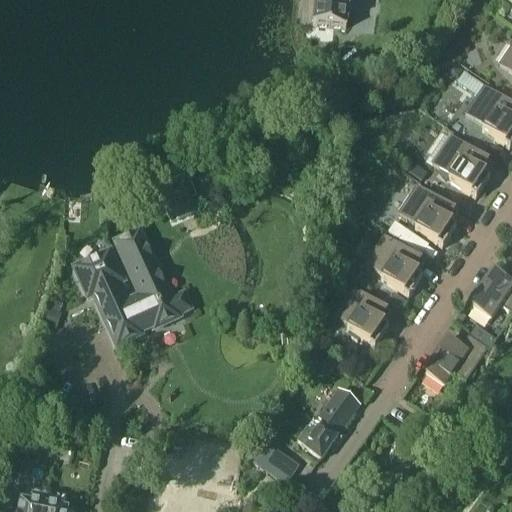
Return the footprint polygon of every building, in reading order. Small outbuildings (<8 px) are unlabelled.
[(314,0),(312,28),(344,31),(347,0),(314,0)] [(511,48),(498,68),(511,77),(511,48)] [(511,109),(484,90),(465,118),(483,131),(481,134),(508,152),(511,147),(511,109)] [(275,133),(249,141),(265,193),(291,185),(275,133)] [(484,178),(491,167),(450,140),(431,168),(450,180),(447,184),(475,202),(489,182),(484,178)] [(487,151),(483,156),(494,164),(502,153),(495,149),(487,151)] [(173,224),(191,215),(176,183),(158,191),(173,224)] [(450,228),(457,217),(416,189),(397,217),(416,230),(414,233),(441,252),(455,231),(450,228)] [(394,226),(387,236),(421,259),(428,249),(426,248),(394,226)] [(139,301),(126,307),(140,335),(152,330),(153,332),(179,321),(177,318),(178,317),(189,312),(182,297),(170,303),(138,233),(113,245),(139,301)] [(416,278),(424,267),(383,239),(364,267),(382,279),(380,283),(408,301),(421,281),(416,278)] [(141,338),(140,335),(126,307),(117,287),(122,285),(108,254),(72,271),(86,302),(92,299),(115,350),(141,338)] [(499,310),(511,319),(511,318),(511,274),(506,283),(493,274),(469,310),(489,323),(499,310)] [(359,342),(373,352),(387,331),(382,328),(390,317),(353,292),(334,320),(348,330),(346,333),(348,335),(346,338),(357,345),(359,342)] [(397,313),(403,304),(392,296),(386,305),(397,313)] [(55,334),(60,317),(46,312),(40,329),(55,334)] [(460,351),(447,342),(423,377),(443,391),(452,377),(466,386),(488,354),(467,340),(460,351)] [(373,373),(361,366),(353,378),(364,386),(373,373)] [(491,400),(497,391),(485,382),(478,391),(491,400)] [(314,426),(312,424),(295,447),(319,464),(358,410),(336,395),(314,426)] [(285,489),(298,470),(258,443),(245,463),(285,489)]
